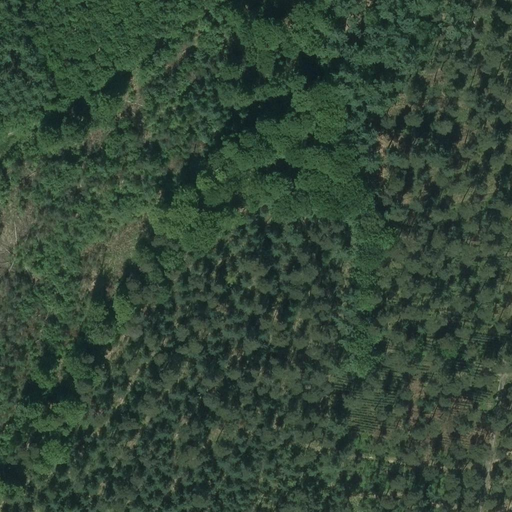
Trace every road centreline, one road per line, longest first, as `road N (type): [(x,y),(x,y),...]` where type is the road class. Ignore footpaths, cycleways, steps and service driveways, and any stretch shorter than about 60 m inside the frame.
road 1 (track): [(220,0),(77,97),(0,136)]
road 2 (track): [(511,319),(479,511)]
